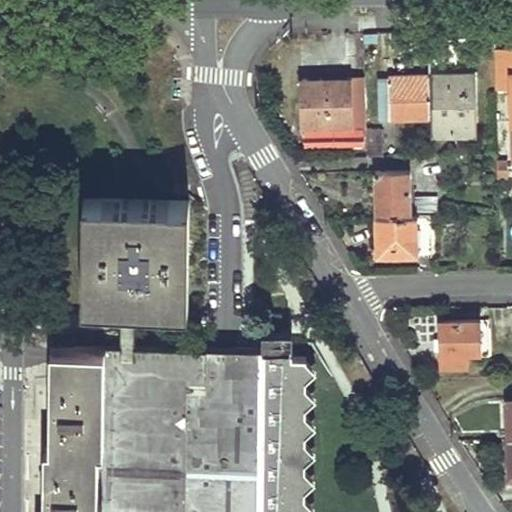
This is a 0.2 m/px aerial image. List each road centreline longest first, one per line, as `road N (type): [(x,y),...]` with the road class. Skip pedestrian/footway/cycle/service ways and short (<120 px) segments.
road 1 (residential): [(0,235),(14,275),(6,511)]
road 2 (tertiary): [(477,511),(348,302)]
road 3 (tertiary): [(348,302),(235,110)]
road 4 (residential): [(235,110),(212,136),(225,198),(229,318)]
road 5 (residential): [(348,302),(380,287),(511,284)]
road 6 (tertiary): [(235,110),(242,46),(290,3)]
